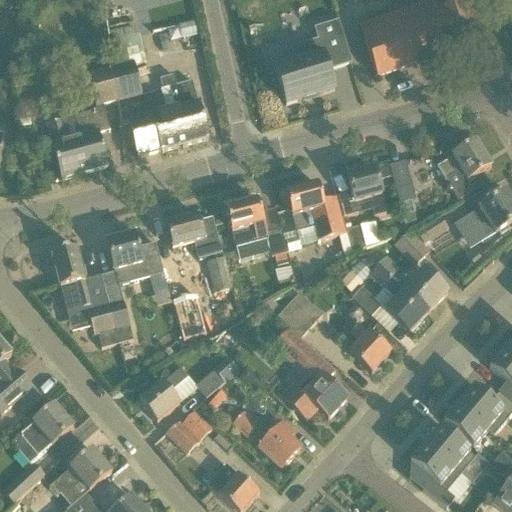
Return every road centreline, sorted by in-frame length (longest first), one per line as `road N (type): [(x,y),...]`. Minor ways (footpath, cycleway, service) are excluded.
road 1 (residential): [(190,511),(0,282)]
road 2 (tertiary): [(248,160),(501,93)]
road 3 (residential): [(338,454),(511,265)]
road 4 (tertiary): [(0,220),(248,160)]
road 5 (unclassified): [(248,160),(208,0)]
